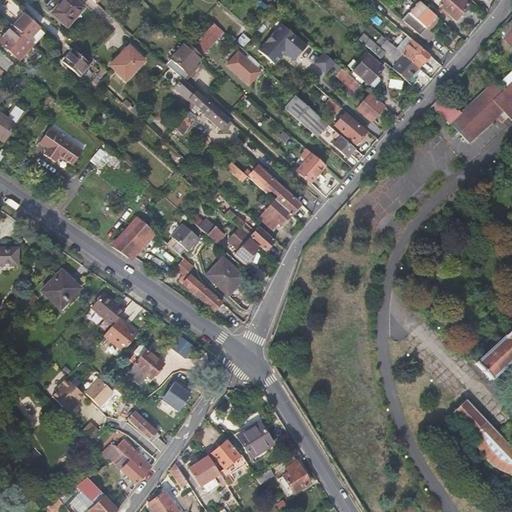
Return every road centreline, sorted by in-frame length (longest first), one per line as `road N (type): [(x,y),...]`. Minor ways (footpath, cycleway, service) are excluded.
road 1 (residential): [(244,355),(294,244),(503,0)]
road 2 (secondary): [(244,355),(0,183)]
road 3 (residential): [(130,511),(244,355)]
road 4 (secondary): [(352,511),(282,399),(244,355)]
road 5 (track): [(384,297),(496,417)]
